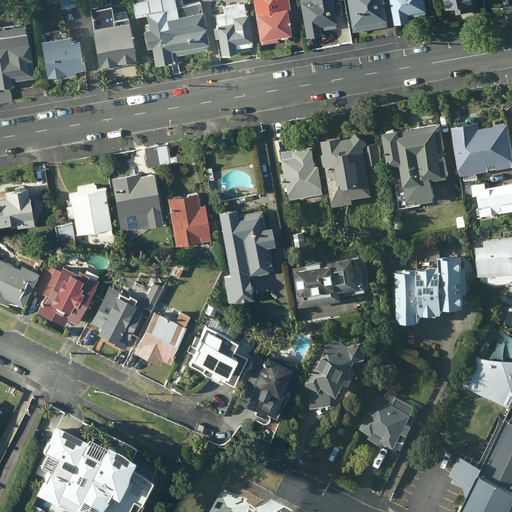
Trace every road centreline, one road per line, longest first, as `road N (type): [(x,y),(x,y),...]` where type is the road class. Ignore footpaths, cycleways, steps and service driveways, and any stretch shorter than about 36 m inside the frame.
road 1 (tertiary): [(511,49),(0,138)]
road 2 (residential): [(221,430),(0,344)]
